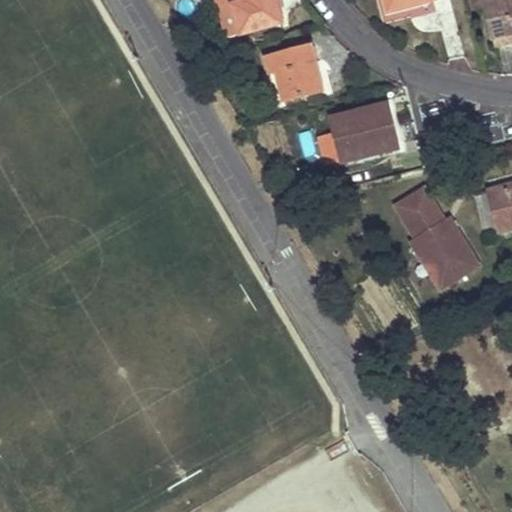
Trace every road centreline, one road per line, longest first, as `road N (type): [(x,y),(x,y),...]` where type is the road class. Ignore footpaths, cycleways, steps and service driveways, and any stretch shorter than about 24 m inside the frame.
road 1 (residential): [(137,0),(438,511)]
road 2 (residential): [(337,0),(368,38),(431,74),(511,81)]
